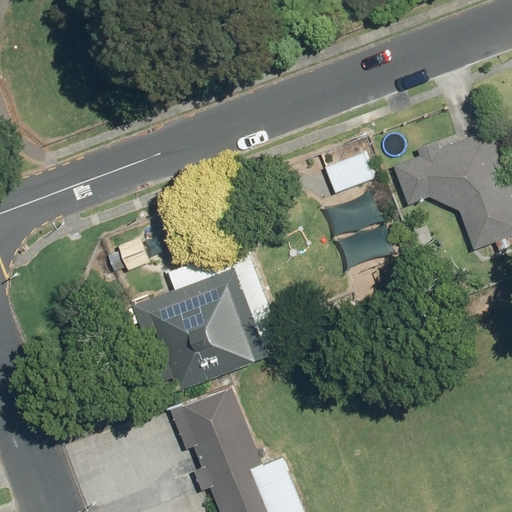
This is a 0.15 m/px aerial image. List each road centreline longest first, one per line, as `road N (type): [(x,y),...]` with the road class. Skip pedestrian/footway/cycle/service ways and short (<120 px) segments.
road 1 (residential): [(0,217),(511,24)]
road 2 (residential): [(0,370),(52,511)]
